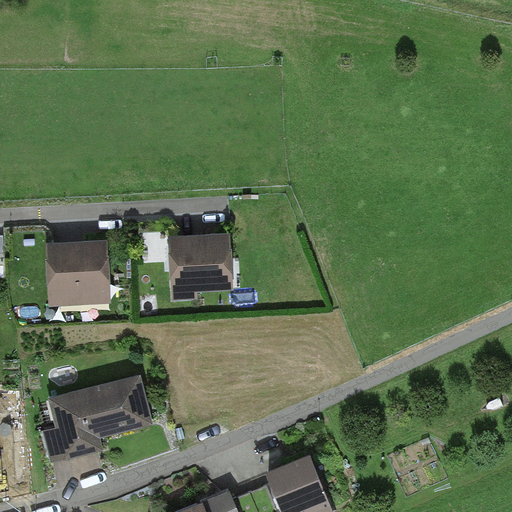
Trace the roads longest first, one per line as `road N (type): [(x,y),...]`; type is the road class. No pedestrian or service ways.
road 1 (residential): [(328,399),(70,502)]
road 2 (residential): [(0,216),(219,204)]
road 3 (track): [(511,312),(328,399)]
